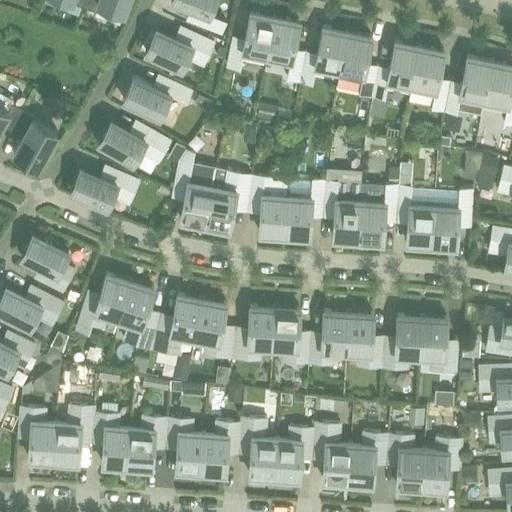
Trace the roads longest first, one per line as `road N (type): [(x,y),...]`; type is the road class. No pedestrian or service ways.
road 1 (residential): [(511,280),(185,245),(39,192)]
road 2 (residential): [(146,0),(117,68),(39,192)]
